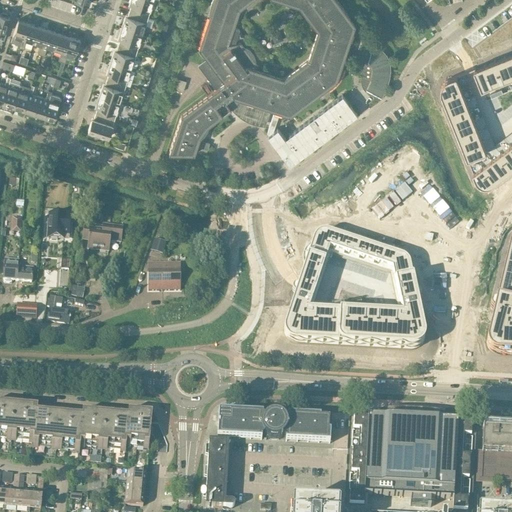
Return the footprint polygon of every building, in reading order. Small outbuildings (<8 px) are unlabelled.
[(147,17),(153,0),(152,0),(130,0),(129,2),(131,3),(130,6),(131,6),(129,11),(147,17)] [(205,130),(206,129),(207,127),(207,126),(230,108),(226,103),(234,97),(243,100),(239,111),(243,114),(247,116),(251,118),(256,120),(260,120),(265,107),(274,111),(279,112),(289,116),(316,95),(319,94),(322,93),(324,92),(327,91),(329,89),(332,87),(334,85),(336,83),(337,81),(339,79),(340,76),(342,73),(343,71),(343,68),(344,65),(344,62),(344,59),(344,57),(355,24),(336,0),(211,0),(211,3),(210,5),(207,19),(198,50),(205,59),(198,65),(215,89),(181,115),(168,154),(194,154),(200,136),(202,134),(204,133),(204,131),(205,130)] [(142,34),(147,17),(129,11),(127,17),(127,16),(126,19),(124,19),(121,28),(142,34)] [(0,38),(3,40),(5,33),(4,33),(9,17),(7,16),(7,15),(6,14),(2,12),(0,13),(0,14),(0,13),(0,38)] [(21,45),(28,23),(18,19),(10,41),(21,45)] [(33,44),(38,26),(28,23),(21,45),(19,51),(22,52),(26,41),(33,44)] [(40,55),(49,30),(38,26),(33,44),(40,46),(37,54),(40,55)] [(136,51),(142,34),(121,28),(118,37),(120,37),(119,40),(118,45),(136,51)] [(53,50),(59,33),(49,30),(40,55),(43,56),(46,48),(53,50)] [(61,61),(69,37),(59,33),(53,50),(60,52),(58,60),(61,61)] [(60,65),(58,70),(61,71),(63,66),(66,57),(73,60),(80,40),(69,37),(61,61),(60,65)] [(389,70),(388,62),(385,55),(379,49),(373,44),(372,44),(371,47),(368,42),(366,40),(366,43),(356,73),(362,75),(362,78),(360,79),(361,84),(363,82),(365,84),(367,86),(366,88),(365,88),(380,98),(380,97),(383,91),(386,84),(388,77),(389,70)] [(130,69),(136,51),(118,45),(116,51),(115,51),(114,53),(113,53),(110,62),(130,69)] [(495,59),(503,80),(511,76),(511,73),(505,55),(504,56),(504,57),(496,61),(495,59)] [(485,63),(493,84),(503,80),(495,59),(494,60),(494,61),(486,65),(485,63)] [(125,86),(130,69),(110,62),(107,71),(109,71),(108,74),(106,80),(125,86)] [(475,67),(474,68),(482,88),(493,84),(485,63),(484,64),(484,65),(476,69),(475,67)] [(441,86),(441,90),(442,93),(442,94),(467,85),(462,73),(449,78),(445,80),(443,83),(441,86)] [(0,102),(2,103),(9,82),(10,78),(7,77),(4,85),(0,83),(0,102)] [(119,103),(125,86),(106,80),(104,85),(103,87),(102,87),(99,96),(119,103)] [(12,106),(18,89),(19,85),(9,82),(2,103),(12,106)] [(22,110),(31,85),(27,83),(25,91),(18,89),(12,106),(22,110)] [(33,113),(38,96),(31,93),(34,86),(31,85),(22,110),(33,113)] [(467,85),(442,94),(443,95),(444,95),(448,104),(446,104),(446,105),(466,97),(462,87),(467,85)] [(50,94),(51,91),(48,90),(45,98),(38,96),(33,113),(43,116),(50,94)] [(53,120),(59,103),(61,98),(50,94),(43,116),(53,120)] [(274,111),(267,133),(268,135),(267,135),(283,157),(289,164),(356,114),(349,104),(347,101),(342,95),(342,94),(335,100),(284,138),(277,128),(273,131),(279,112),(274,111)] [(113,120),(119,103),(99,96),(96,105),(97,105),(96,108),(97,108),(95,114),(113,120)] [(466,97),(446,105),(447,106),(448,105),(452,114),(450,115),(451,115),(470,108),(466,97)] [(470,108),(451,115),(451,116),(452,116),(456,125),(455,125),(455,126),(474,118),(470,108)] [(108,137),(113,120),(95,114),(93,119),(92,122),(90,121),(87,131),(108,137)] [(474,118),(455,126),(455,127),(457,126),(460,135),(459,136),(459,137),(478,129),(474,118)] [(478,129),(459,137),(461,137),(465,146),(463,146),(463,147),(482,140),(478,129)] [(482,140),(463,147),(464,148),(465,147),(469,156),(467,157),(468,158),(487,151),(482,140)] [(116,141),(113,147),(123,151),(125,145),(116,141)] [(511,147),(509,144),(500,151),(511,166),(511,147)] [(511,166),(500,151),(491,158),(504,175),(504,174),(503,173),(511,167),(511,168),(511,166)] [(480,160),(479,160),(495,181),(494,180),(502,174),(503,175),(504,175),(491,158),(483,164),(480,160)] [(479,160),(470,164),(475,177),(477,180),(480,183),(483,184),(487,185),(490,184),(494,182),(495,181),(479,160)] [(49,215),(47,239),(50,240),(50,242),(56,242),(57,240),(64,241),(64,240),(67,240),(69,219),(65,218),(65,217),(49,215)] [(120,240),(122,228),(105,226),(105,230),(84,228),(82,240),(88,241),(87,248),(108,251),(109,239),(120,240)] [(321,233),(317,235),(314,238),(313,241),(284,328),(283,332),(284,336),(285,339),(288,342),(291,343),(295,344),(411,351),(415,350),(419,349),(422,346),(424,342),(424,338),(423,334),(415,293),(409,266),(408,262),(405,259),(401,257),(328,233),(324,233),(321,233)] [(154,239),(151,250),(162,254),(165,242),(154,239)] [(60,259),(48,258),(43,294),(55,295),(57,277),(63,278),(65,266),(59,265),(60,259)] [(17,282),(18,267),(19,261),(5,260),(3,280),(4,281),(5,283),(9,283),(11,282),(11,281),(17,282)] [(171,264),(148,264),(148,283),(149,291),(180,291),(180,283),(180,271),(171,272),(171,264)] [(32,268),(18,267),(17,282),(31,283),(32,268)] [(501,277),(501,278),(511,280),(511,268),(504,267),(505,268),(503,277),(501,277)] [(499,288),(499,289),(511,291),(511,280),(501,278),(503,279),(500,288),(499,288)] [(70,285),(68,294),(82,297),(84,289),(70,285)] [(496,299),(496,300),(511,303),(511,291),(499,289),(498,290),(500,290),(498,299),(496,299)] [(60,312),(60,310),(56,309),(57,305),(61,306),(62,299),(49,297),(48,304),(49,304),(49,308),(48,308),(46,320),(68,324),(69,319),(70,320),(70,318),(69,318),(70,314),(60,312)] [(487,340),(486,344),(487,349),(490,352),(493,355),(498,356),(511,356),(511,323),(510,324),(511,313),(511,303),(496,300),(487,340)] [(36,306),(17,305),(16,317),(35,318),(36,306)] [(148,451),(151,424),(152,414),(144,413),(144,410),(136,409),(135,412),(128,411),(128,416),(121,416),(121,413),(113,412),(112,415),(98,413),(99,411),(90,410),(90,413),(82,412),(82,417),(75,416),(76,413),(67,413),(66,415),(52,414),(52,411),(44,410),(43,413),(37,412),(37,408),(30,407),(30,404),(21,403),(21,406),(14,405),(7,405),(7,402),(0,401),(0,441),(32,445),(32,450),(78,454),(79,454),(79,449),(125,454),(125,449),(148,451)] [(468,480),(469,458),(464,457),(464,447),(465,437),(470,437),(471,425),(457,425),(457,422),(437,421),(437,416),(432,416),(432,412),(393,410),(393,414),(389,413),(388,419),(368,418),(368,420),(354,419),(353,431),(358,431),(357,452),(352,451),(351,474),(356,474),(355,485),(355,495),(350,494),(349,506),(363,507),(364,497),(401,499),(401,504),(415,505),(415,500),(445,501),(453,502),(452,511),(466,511),(467,501),(462,501),(463,480),(468,480)] [(329,444),(331,418),(218,412),(217,439),(329,444)] [(511,428),(482,427),(480,481),(511,482),(511,428)] [(225,503),(227,465),(228,443),(208,442),(205,508),(231,510),(232,509),(233,509),(234,508),(234,507),(234,506),(234,505),(233,504),(232,503),(225,503)] [(145,485),(146,474),(127,472),(126,483),(145,485)] [(16,508),(19,477),(14,477),(13,489),(6,488),(4,507),(5,507),(16,508)] [(28,509),(30,490),(23,490),(24,478),(19,477),(16,508),(26,509),(26,511),(29,511),(29,509),(28,509)] [(40,510),(43,480),(38,479),(37,491),(30,490),(28,509),(29,509),(40,510)] [(144,496),(145,485),(126,483),(125,494),(144,496)] [(142,507),(144,496),(125,494),(124,505),(142,507)] [(337,511),(337,508),(317,506),(317,504),(316,503),(315,503),(314,503),(313,504),(313,506),(293,505),(292,511),(337,511)]
